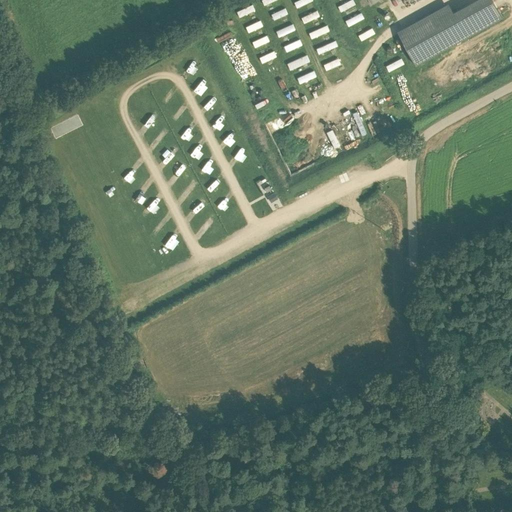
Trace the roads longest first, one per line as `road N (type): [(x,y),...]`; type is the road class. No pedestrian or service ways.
road 1 (unclassified): [(423,349),(415,148),(437,126),(511,87)]
road 2 (unclassified): [(446,511),(423,349)]
